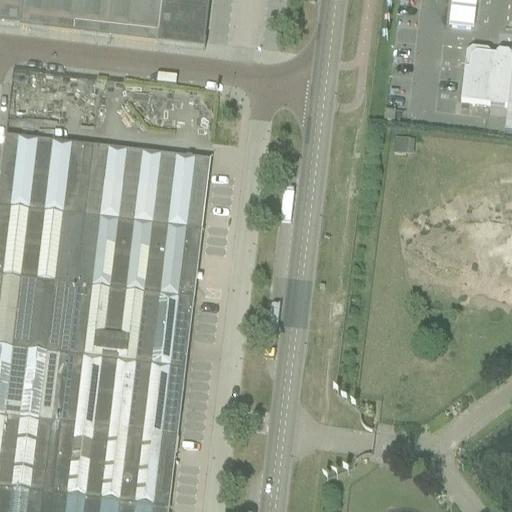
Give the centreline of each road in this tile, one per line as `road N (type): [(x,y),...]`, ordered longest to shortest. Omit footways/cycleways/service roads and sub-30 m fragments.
road 1 (unclassified): [(253,78),(199,511)]
road 2 (tertiary): [(268,511),(318,85)]
road 3 (unclassified): [(253,78),(0,51)]
